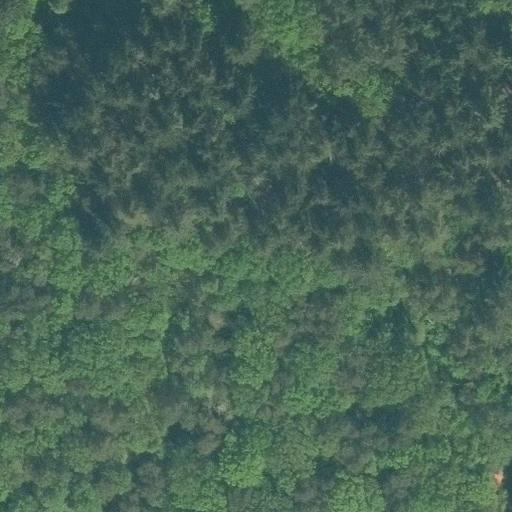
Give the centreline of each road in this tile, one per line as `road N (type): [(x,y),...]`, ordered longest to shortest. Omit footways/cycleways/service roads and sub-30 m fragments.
road 1 (track): [(0,474),(205,412),(309,391),(511,377)]
road 2 (track): [(0,194),(113,0)]
